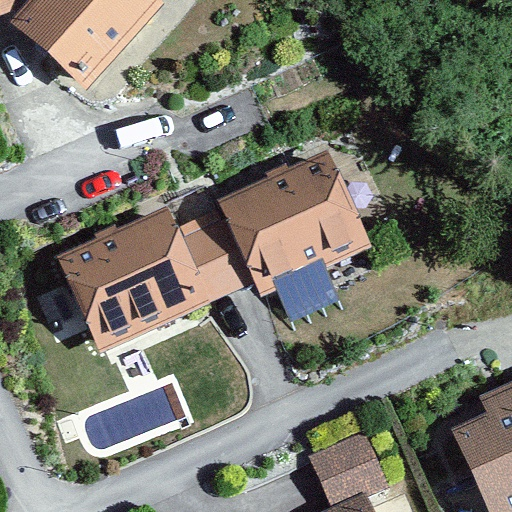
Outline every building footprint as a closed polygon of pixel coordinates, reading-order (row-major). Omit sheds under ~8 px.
[(29,0),(0,0),(0,36),(38,20),(29,0)] [(183,18),(161,0),(66,0),(35,37),(112,101),(183,18)] [(349,161),(236,211),(242,225),(273,294),(279,306),(391,256),(349,161)] [(187,223),(75,273),(118,368),(230,318),(228,314),(197,245),(187,223)] [(242,225),(197,245),(228,314),(273,294),(242,225)] [(473,445),(502,511),(511,511),(511,402),(496,409),(506,430),(473,445)] [(426,511),(392,436),(325,466),(345,511),(426,511)]
